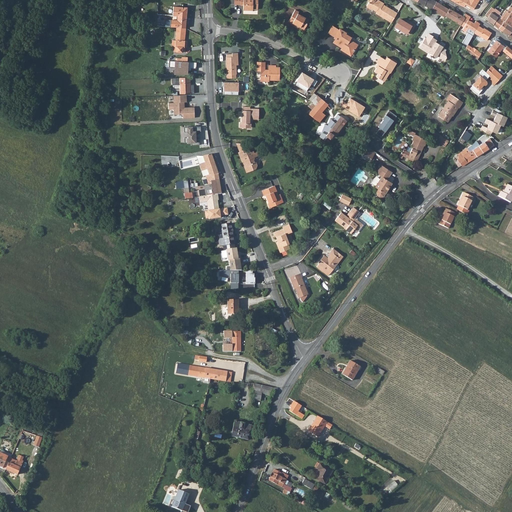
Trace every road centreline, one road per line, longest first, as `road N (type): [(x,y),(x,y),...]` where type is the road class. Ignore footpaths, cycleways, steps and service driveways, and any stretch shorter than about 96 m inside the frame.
road 1 (residential): [(207,30),(216,147),(264,269)]
road 2 (secondary): [(237,511),(286,386),(304,361)]
road 3 (secondary): [(304,361),(404,230)]
road 4 (secondary): [(404,230),(424,205),(511,141)]
road 5 (residential): [(207,30),(277,44),(339,72)]
road 6 (residential): [(404,230),(511,296)]
